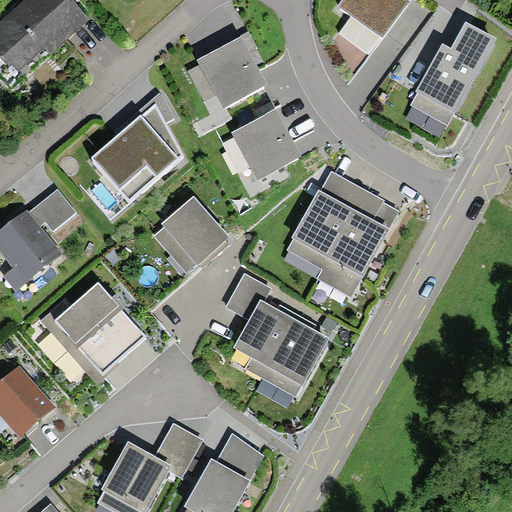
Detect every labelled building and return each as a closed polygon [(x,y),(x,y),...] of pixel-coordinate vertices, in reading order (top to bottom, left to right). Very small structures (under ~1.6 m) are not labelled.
[(79,26),(55,0),(32,0),(0,30),(0,66),(17,84),(79,26)] [(406,8),(395,0),(348,0),(340,11),(381,42),(406,8)] [(423,95),(453,112),(492,43),(462,26),(423,95)] [(262,88),(239,44),(200,64),(223,108),(262,88)] [(126,209),(182,161),(156,105),(90,162),(126,209)] [(297,161),(275,117),(234,138),(255,182),(297,161)] [(316,281),(352,301),(402,212),(332,172),(320,194),(319,194),(287,250),(322,270),(316,281)] [(229,249),(192,205),(156,236),(175,258),(183,251),(202,272),(229,249)] [(58,256),(26,216),(0,236),(0,251),(25,282),(58,256)] [(237,349),(302,385),(326,342),(261,306),(270,289),(246,276),(228,308),(253,321),(237,349)] [(57,323),(103,378),(147,342),(100,286),(57,323)] [(51,409),(19,371),(0,387),(0,414),(19,436),(51,409)] [(105,490),(144,511),(168,469),(182,476),(195,451),(170,437),(156,462),(129,447),(105,490)] [(190,508),(196,511),(230,511),(261,459),(229,441),(190,508)]
